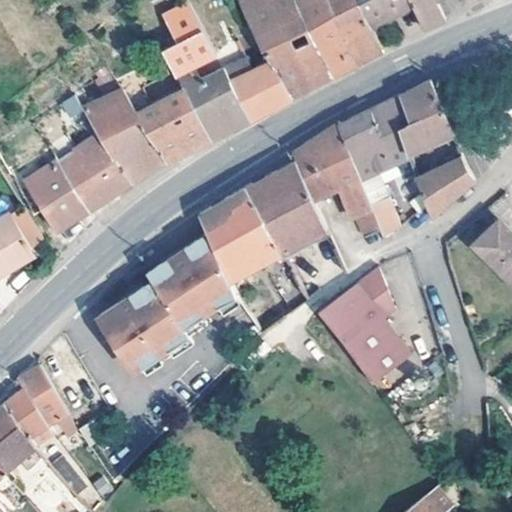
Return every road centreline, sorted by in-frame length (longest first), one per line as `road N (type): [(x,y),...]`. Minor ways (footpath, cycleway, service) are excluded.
road 1 (secondary): [(0,353),(150,212),(213,169),(403,64),(511,18)]
road 2 (residential): [(466,391),(466,359),(428,238),(511,160)]
